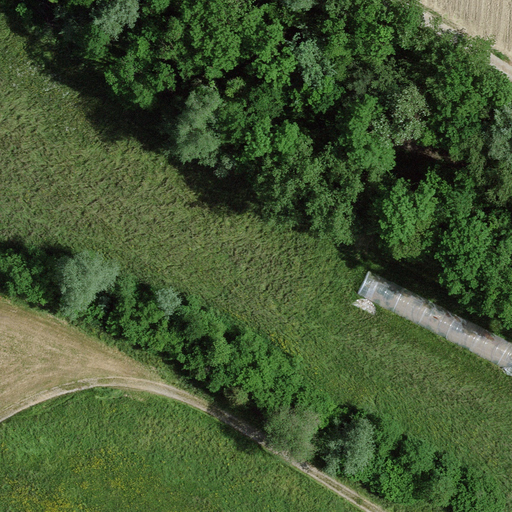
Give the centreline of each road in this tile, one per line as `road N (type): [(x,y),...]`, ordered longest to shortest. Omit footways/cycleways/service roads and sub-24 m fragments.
road 1 (track): [(390,511),(219,405),(110,374),(0,425)]
road 2 (track): [(511,77),(386,0)]
